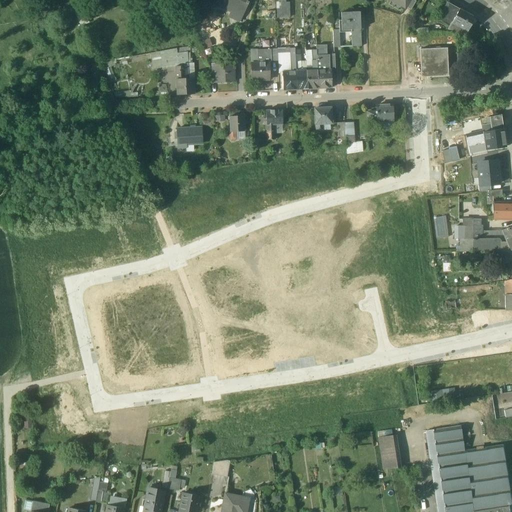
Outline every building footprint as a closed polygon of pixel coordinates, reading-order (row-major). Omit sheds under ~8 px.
[(206,0),(231,11),(233,6),(240,9),(235,19),(240,22),(249,1),(247,1),(247,0),(206,0)] [(286,2),(285,0),(276,0),(277,17),(290,17),(289,1),(286,2)] [(409,0),(389,0),(404,9),(409,0)] [(459,9),(447,3),(438,18),(450,25),(451,23),(459,9)] [(474,18),(459,9),(451,23),(455,25),(454,28),(463,32),(464,30),(467,32),(474,18)] [(359,12),(341,13),(341,21),(338,21),(339,30),(339,31),(351,30),(352,47),(361,47),(359,12)] [(208,39),(201,41),(203,48),(210,46),(208,39)] [(324,46),(316,46),(316,52),(316,56),(325,56),(324,46)] [(189,48),(177,49),(177,67),(184,67),(184,64),(187,64),(187,63),(187,55),(189,55),(189,48)] [(447,49),(420,50),(421,78),(448,77),(447,49)] [(316,52),(305,52),(305,55),(306,72),(317,71),(316,61),(316,56),(316,52)] [(184,67),(185,79),(193,79),(193,64),(192,64),(192,62),(187,63),(187,64),(184,64),(184,67)] [(232,63),(212,64),(212,72),(215,72),(216,83),(234,82),(233,73),(232,73),(232,63)] [(255,64),(251,64),(251,79),(260,79),(260,80),(269,80),(269,64),(255,64)] [(177,67),(175,67),(177,95),(194,94),(193,79),(185,79),(184,67),(177,67)] [(317,71),(306,72),(307,89),(318,89),(317,71)] [(322,71),(317,71),(318,89),(331,88),(331,71),(322,71)] [(291,72),(282,73),(283,90),(296,90),(296,72),(291,72)] [(301,72),(296,72),(296,90),(307,89),(306,72),(301,72)] [(392,105),(376,106),(376,112),(377,122),(393,122),(393,119),(396,119),(395,116),(392,116),(392,105)] [(331,108),(315,109),(315,125),(323,125),(335,124),(335,117),(331,117),(331,108)] [(281,110),(265,111),(266,126),(274,125),(282,125),(281,110)] [(376,112),(367,113),(367,123),(377,122),(376,112)] [(501,115),(485,118),(486,125),(481,126),(483,132),(503,129),(501,115)] [(243,116),(229,117),(230,132),(235,132),(239,132),(239,133),(244,133),(243,116)] [(345,137),(346,145),(354,143),(352,123),(344,123),(345,137)] [(274,125),(266,126),(266,140),(274,140),(274,125)] [(201,128),(176,130),(177,134),(174,134),(174,139),(177,139),(177,149),(186,148),(186,145),(201,144),(201,128)] [(503,129),(483,132),(485,149),(486,150),(505,147),(503,129)] [(483,132),(466,136),(470,153),(485,149),(483,132)] [(354,143),(346,145),(347,155),(362,152),(361,142),(354,143)] [(456,148),(448,150),(451,162),(459,160),(456,148)] [(451,162),(448,150),(442,151),(444,163),(451,162)] [(490,185),(499,184),(497,162),(478,164),(481,186),(490,185)] [(511,203),(492,202),(493,220),(511,220),(511,203)] [(445,216),(438,217),(439,225),(437,225),(438,236),(446,235),(445,216)] [(480,220),(463,220),(463,239),(459,239),(460,247),(460,252),(472,252),(472,241),(482,241),(482,226),(480,226),(480,220)] [(511,227),(501,231),(510,252),(510,253),(511,251),(511,227)] [(482,241),(472,241),(472,252),(486,252),(498,252),(500,252),(500,243),(500,242),(498,241),(482,241)] [(510,252),(506,243),(500,243),(500,252),(510,252)] [(500,252),(498,252),(498,257),(498,262),(511,261),(511,257),(510,253),(510,252),(500,252)] [(511,408),(496,411),(497,418),(511,415),(511,408)] [(463,452),(460,426),(425,431),(436,511),(510,511),(509,507),(511,506),(511,504),(503,446),(463,452)] [(392,436),(378,438),(382,470),(396,468),(392,436)] [(213,463),(211,474),(223,477),(226,461),(213,463)] [(170,473),(164,472),(161,487),(167,488),(169,479),(170,473)] [(162,491),(147,488),(145,499),(162,502),(163,496),(162,491)] [(195,511),(199,497),(182,493),(178,511),(195,511)] [(248,499),(224,494),(223,501),(224,502),(223,506),(222,506),(221,511),(239,511),(240,508),(246,509),(248,499)] [(159,511),(162,502),(145,499),(142,511),(159,511)] [(47,511),(49,505),(32,502),(30,511),(47,511)]
